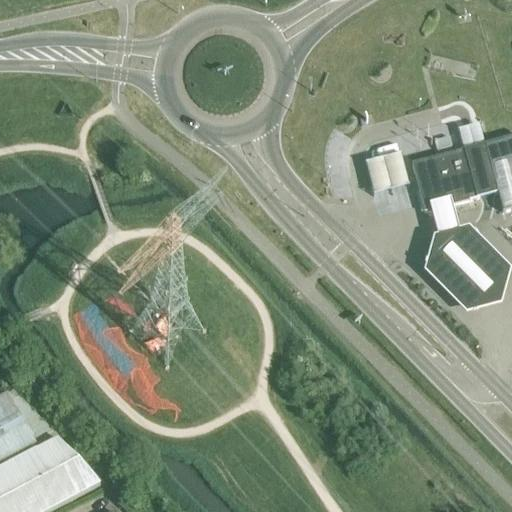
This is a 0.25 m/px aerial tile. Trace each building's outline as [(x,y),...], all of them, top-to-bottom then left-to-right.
[(511,142),(490,148),(485,149),(498,198),(498,199),(501,208),(503,216),(511,213),(511,142)] [(475,204),(479,203),(486,201),(498,198),(485,149),(472,153),(462,155),(412,168),(425,217),(475,204)] [(401,159),(366,169),(374,200),(409,190),(401,159)] [(436,239),(435,243),(428,267),(426,273),(468,317),(476,315),(503,308),(511,281),(511,268),(474,232),(458,234),(457,229),(450,206),(430,212),(435,234),(436,239)] [(0,511),(57,511),(99,489),(56,447),(39,455),(8,399),(0,403),(0,511)]
